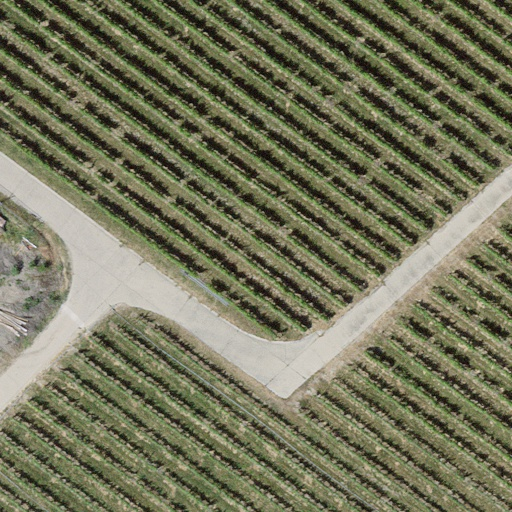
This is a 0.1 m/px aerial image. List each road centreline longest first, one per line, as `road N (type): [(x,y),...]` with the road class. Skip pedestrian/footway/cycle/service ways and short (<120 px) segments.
road 1 (track): [(511,182),(291,382),(0,170)]
road 2 (track): [(126,263),(0,397)]
